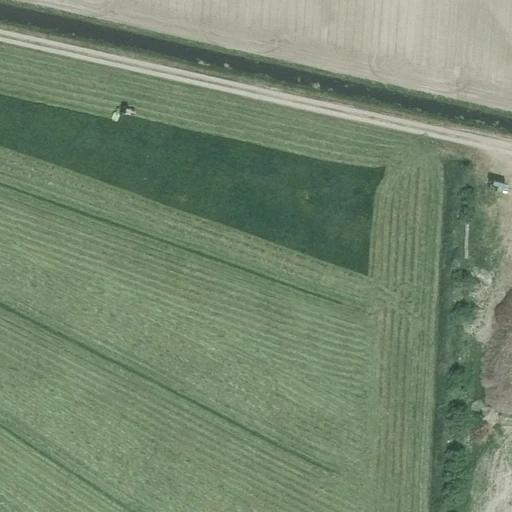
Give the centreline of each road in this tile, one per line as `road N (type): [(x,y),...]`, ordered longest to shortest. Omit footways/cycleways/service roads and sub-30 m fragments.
road 1 (track): [(511,150),(0,36)]
road 2 (track): [(44,0),(511,100)]
